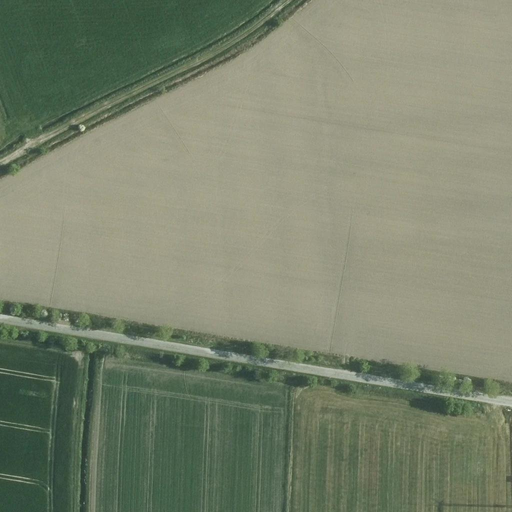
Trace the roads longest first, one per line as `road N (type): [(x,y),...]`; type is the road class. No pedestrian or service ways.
road 1 (residential): [(0,320),(511,403)]
road 2 (track): [(297,0),(0,167)]
